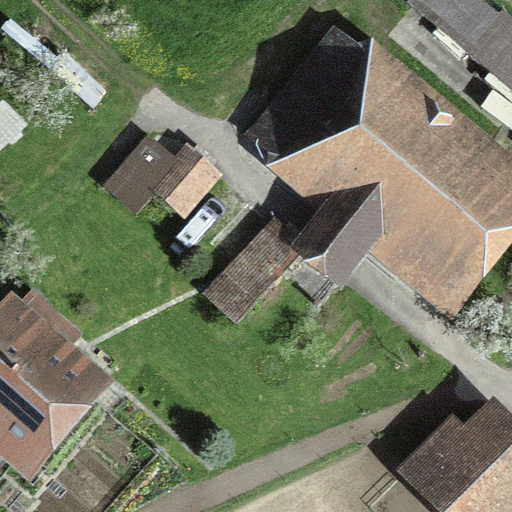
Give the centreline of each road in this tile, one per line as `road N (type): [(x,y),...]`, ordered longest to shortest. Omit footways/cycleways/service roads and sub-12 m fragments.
road 1 (track): [(337,0),(205,122),(140,126),(0,234)]
road 2 (track): [(205,122),(292,222),(480,386),(511,401)]
road 3 (track): [(480,386),(338,437),(173,511)]
road 4 (track): [(140,126),(42,0)]
